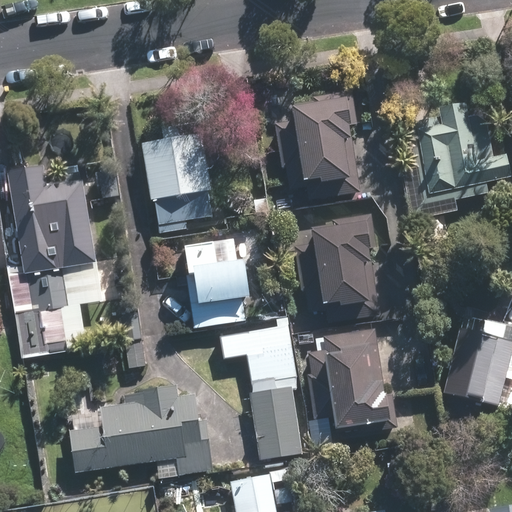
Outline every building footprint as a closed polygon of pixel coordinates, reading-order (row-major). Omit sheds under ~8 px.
[(348,96),(290,106),(294,125),(273,129),(281,172),(284,172),(288,194),(297,193),(299,203),(356,193),(345,129),(353,127),(348,96)] [(482,198),(480,190),(505,186),(501,160),(472,164),(463,109),(438,113),(441,130),(411,135),(418,173),(399,176),(407,224),(455,216),(453,203),(482,198)] [(201,139),(137,150),(146,205),(210,195),(201,139)] [(41,172),(4,178),(21,280),(93,268),(80,188),(44,193),(41,172)] [(304,239),(306,249),(290,252),(299,297),(305,296),(311,329),(378,316),(375,299),(367,255),(374,254),(368,220),(332,227),(333,233),(304,239)] [(208,249),(177,253),(182,282),(185,282),(192,331),(245,324),(237,267),(211,271),(208,249)] [(96,271),(60,276),(64,300),(100,294),(96,271)] [(60,312),(31,317),(38,360),(67,355),(60,312)] [(222,361),(245,357),(251,397),(289,392),(295,391),(285,327),(241,334),(218,337),(222,361)] [(493,413),(499,388),(511,391),(511,354),(507,354),(508,346),(453,333),(438,401),(493,413)] [(335,438),(387,431),(393,430),(388,397),(382,397),(374,334),(316,342),(318,355),(302,357),(314,452),(337,449),(335,438)] [(147,368),(143,342),(121,345),(125,371),(147,368)] [(66,436),(71,475),(173,463),(175,479),(212,474),(205,420),(195,421),(192,399),(173,401),(172,390),(133,395),(134,398),(120,400),(121,409),(95,413),(97,432),(66,436)] [(251,397),(246,398),(256,462),(299,455),(289,392),(251,397)] [(362,476),(334,481),(338,510),(367,505),(362,476)] [(228,485),(232,511),(273,511),(267,478),(228,485)]
